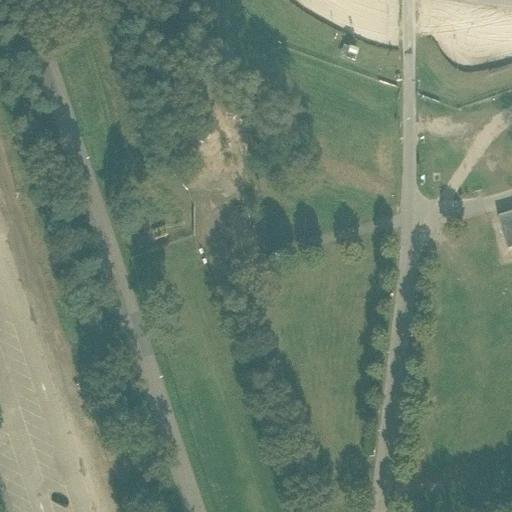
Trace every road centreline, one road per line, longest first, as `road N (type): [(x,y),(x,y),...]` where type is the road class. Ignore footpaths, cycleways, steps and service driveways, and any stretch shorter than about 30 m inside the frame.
road 1 (unclassified): [(192,511),(23,0)]
road 2 (track): [(409,225),(443,201),(481,144),(511,116)]
